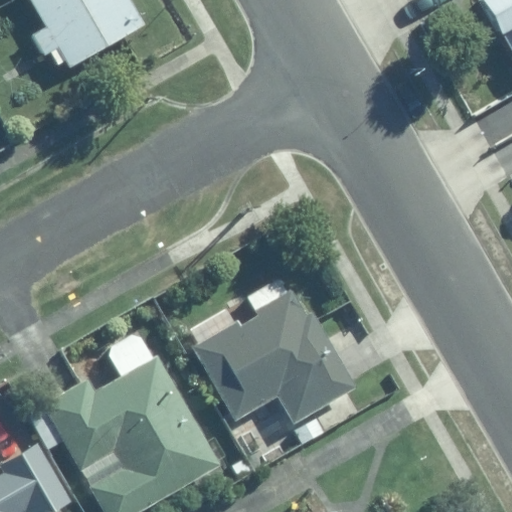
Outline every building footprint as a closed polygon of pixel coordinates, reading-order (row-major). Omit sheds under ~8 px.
[(140,21),(128,0),(24,0),(38,25),(27,31),(42,58),(54,52),(61,64),(140,21)] [(511,63),(511,0),(471,0),(491,34),(494,32),(511,63)] [(285,420),(346,380),(303,314),(299,316),(295,310),(272,276),(240,297),(250,312),(192,349),(183,355),(227,422),(269,395),(285,420)] [(93,511),(147,511),(219,471),(137,327),(99,348),(116,378),(91,392),(82,377),(20,412),(71,501),(83,494),(93,511)] [(0,511),(49,511),(67,502),(33,441),(0,459),(0,511)]
